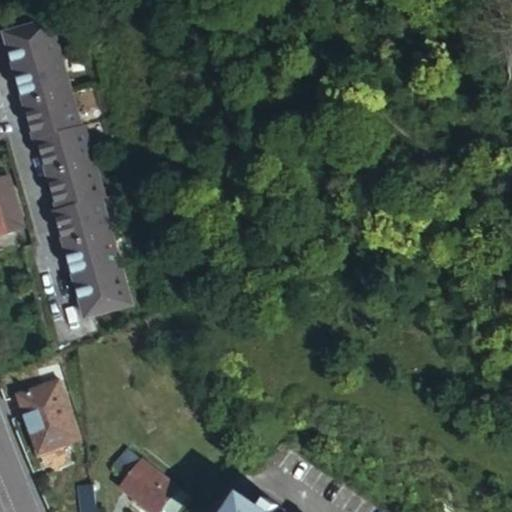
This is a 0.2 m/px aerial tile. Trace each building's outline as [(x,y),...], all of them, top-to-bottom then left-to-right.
[(81,129),(51,22),(7,34),(36,142),(39,141),(59,210),(55,212),(85,318),(130,305),(100,199),(103,198),(84,128),(81,129)] [(0,236),(23,230),(8,179),(0,181),(0,236)] [(32,365),(38,383),(56,376),(50,359),(32,365)] [(78,439),(58,382),(17,397),(37,455),(78,439)] [(164,511),(177,511),(188,499),(179,491),(179,490),(144,461),(142,463),(127,451),(114,467),(129,479),(121,490),(149,511),(151,511),(157,506),(162,510),(164,511)] [(95,511),(92,487),(78,488),(80,511),(95,511)] [(260,511),(240,499),(230,511),(260,511)]
